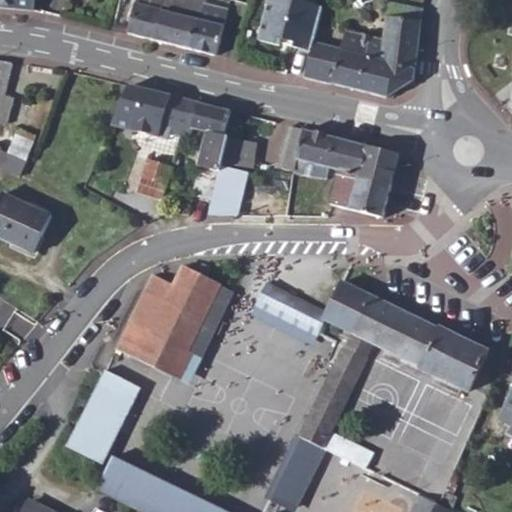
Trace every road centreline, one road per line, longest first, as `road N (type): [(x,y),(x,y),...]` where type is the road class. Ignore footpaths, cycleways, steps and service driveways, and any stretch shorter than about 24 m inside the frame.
road 1 (residential): [(0,412),(100,289),(158,246),(199,239),(410,241)]
road 2 (secondary): [(0,34),(398,127)]
road 3 (residential): [(410,241),(467,290),(511,311)]
